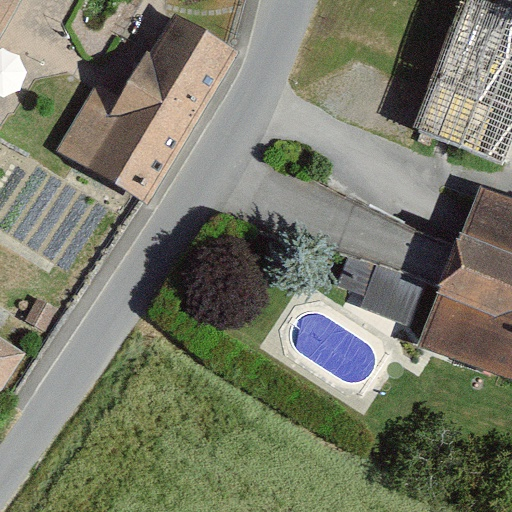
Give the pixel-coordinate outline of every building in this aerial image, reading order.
[(0,0),(0,60),(35,0),(0,0)] [(511,6),(493,0),(476,0),(424,149),(511,179),(511,6)] [(253,63),(186,22),(124,124),(93,105),(61,158),(159,217),(253,63)] [(511,208),(491,201),(429,358),(511,390),(511,208)] [(29,364),(0,343),(0,397),(3,400),(29,364)]
